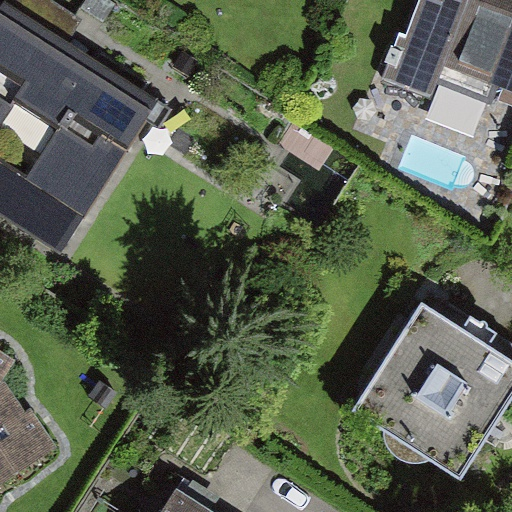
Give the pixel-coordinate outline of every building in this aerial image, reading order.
[(511,0),(432,0),(400,87),(427,97),(438,68),(511,95),(511,0)] [(161,109),(3,12),(0,16),(0,224),(65,264),(161,109)] [(511,383),(511,367),(408,306),(342,415),(453,481),(511,383)] [(0,492),(53,459),(6,387),(19,367),(0,355),(0,492)] [(194,511),(173,499),(164,511),(194,511)]
